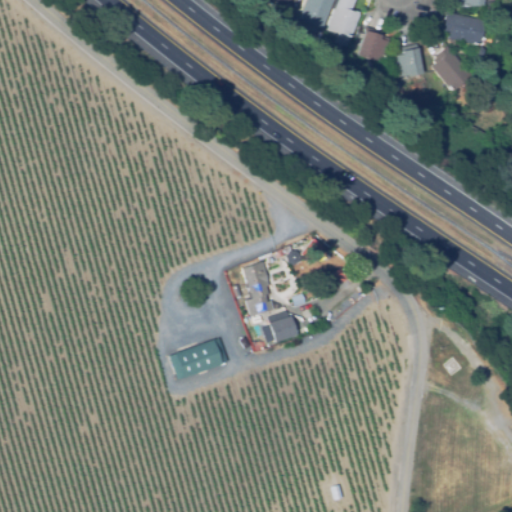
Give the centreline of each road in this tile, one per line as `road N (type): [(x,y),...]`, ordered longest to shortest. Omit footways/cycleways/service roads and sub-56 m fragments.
road 1 (motorway): [(106,0),(259,119),(511,289)]
road 2 (residential): [(414,314),(392,282),(32,0)]
road 3 (motorway): [(511,236),(286,84),(178,0)]
road 4 (residential): [(406,511),(418,371),(414,314)]
